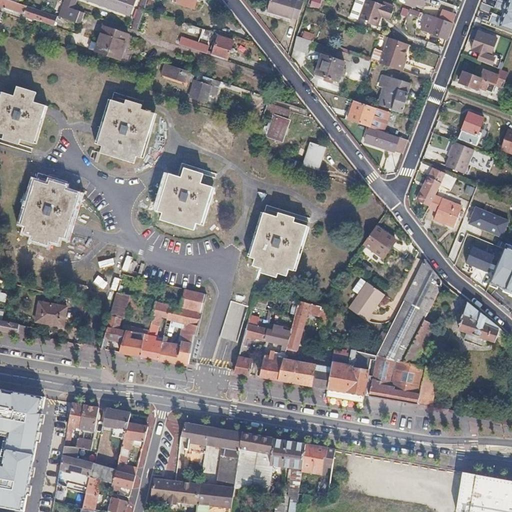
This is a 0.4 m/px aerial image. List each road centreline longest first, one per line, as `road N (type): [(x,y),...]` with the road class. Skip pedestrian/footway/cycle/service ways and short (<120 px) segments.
road 1 (residential): [(391,200),(233,0)]
road 2 (secondary): [(404,439),(164,396)]
road 3 (residential): [(391,200),(472,0)]
road 4 (residential): [(511,323),(459,281),(391,200)]
road 5 (secondary): [(164,396),(0,372)]
